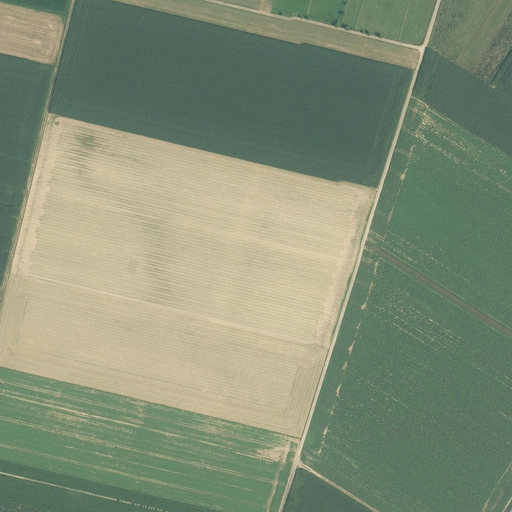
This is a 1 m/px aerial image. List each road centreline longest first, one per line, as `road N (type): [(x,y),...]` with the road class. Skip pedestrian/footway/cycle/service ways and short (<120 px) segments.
road 1 (track): [(281,511),(440,0)]
road 2 (track): [(0,303),(75,0)]
road 3 (track): [(201,0),(423,52)]
